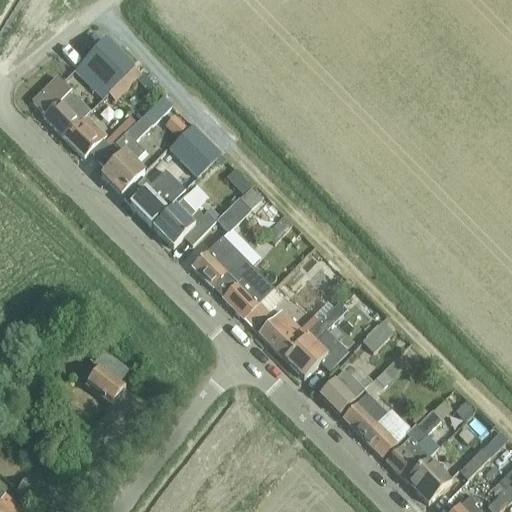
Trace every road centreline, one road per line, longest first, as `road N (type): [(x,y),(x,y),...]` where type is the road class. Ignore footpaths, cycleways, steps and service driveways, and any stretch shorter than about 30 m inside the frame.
road 1 (track): [(97,10),(511,435)]
road 2 (residential): [(240,355),(2,112),(0,95),(13,78),(109,0)]
road 3 (residential): [(396,511),(240,355)]
road 4 (residential): [(117,511),(240,355)]
